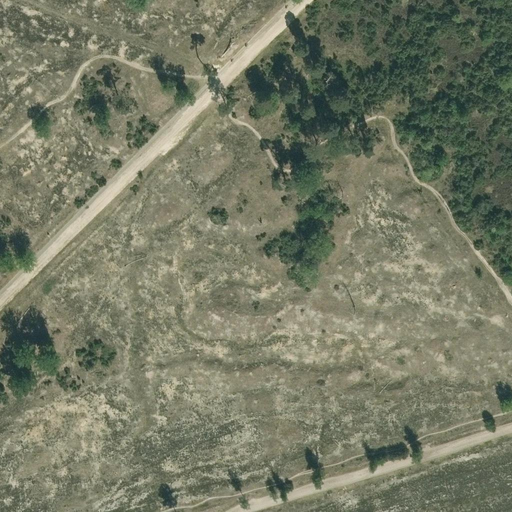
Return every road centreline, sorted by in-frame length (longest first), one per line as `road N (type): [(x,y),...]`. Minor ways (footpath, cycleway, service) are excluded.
road 1 (track): [(217,86),(0,304)]
road 2 (track): [(511,429),(244,511)]
road 3 (track): [(308,0),(217,86)]
